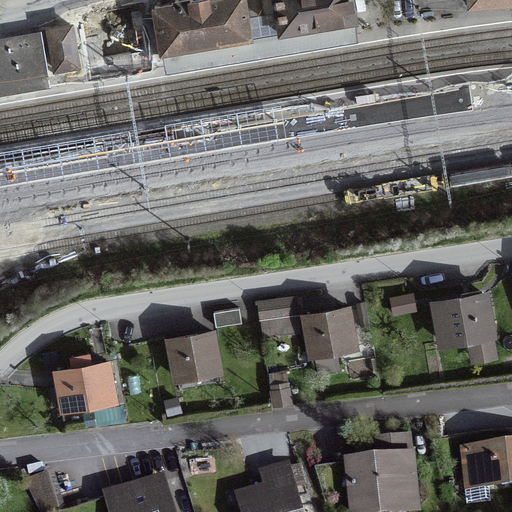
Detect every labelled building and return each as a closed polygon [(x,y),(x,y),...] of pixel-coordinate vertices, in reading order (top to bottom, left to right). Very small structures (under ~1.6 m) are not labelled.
[(271,0),(258,2),(257,0),(175,0),(175,2),(154,5),(161,50),(251,35),(280,31),(275,0),(271,0)] [(355,18),(352,0),(257,0),(258,2),(271,0),(275,0),(280,31),(355,18)] [(78,64),(71,24),(48,28),(55,68),(78,64)] [(38,34),(0,40),(0,91),(47,84),(38,34)] [(491,332),(484,293),(436,302),(443,341),(491,332)] [(288,297),(258,301),(263,335),(300,330),(299,320),(290,315),(288,297)] [(347,308),(348,306),(303,314),(305,315),(312,352),(353,345),(347,308)] [(239,307),(213,311),(216,326),(241,322),(239,307)] [(212,331),(168,339),(170,341),(177,378),(218,370),(210,333),(212,331)] [(108,361),(56,370),(62,407),(113,399),(108,361)] [(408,437),(379,440),(381,460),(314,468),(325,501),(352,499),(353,511),(376,511),(416,508),(408,437)] [(490,500),(488,486),(511,483),(511,443),(464,449),(469,502),(490,500)] [(243,511),(298,511),(291,488),(304,485),(299,465),(269,473),(275,493),(241,502),(243,511)] [(56,511),(57,511),(49,479),(26,486),(39,511),(56,511)] [(171,511),(163,481),(110,497),(114,511),(171,511)]
